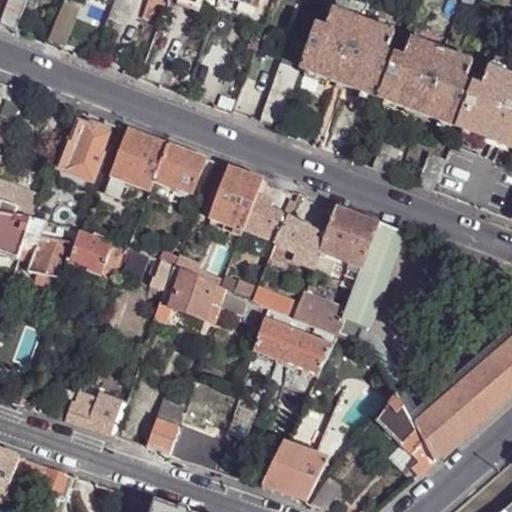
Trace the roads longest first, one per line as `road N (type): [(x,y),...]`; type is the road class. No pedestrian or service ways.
road 1 (residential): [(0,53),(511,248)]
road 2 (residential): [(243,511),(0,428)]
road 3 (residential): [(511,429),(419,511)]
